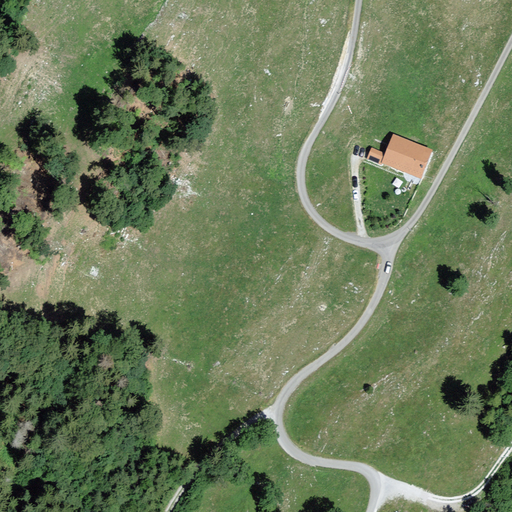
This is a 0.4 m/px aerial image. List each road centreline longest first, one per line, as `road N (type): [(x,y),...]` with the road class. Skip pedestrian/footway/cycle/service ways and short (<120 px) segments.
road 1 (unclassified): [(371,511),(376,485),(365,468),(308,458),(280,437),(276,415),(296,378),(354,328),(380,289),(389,242)]
road 2 (unclassified): [(389,242),(365,243),(324,225),(300,182),(307,147),(346,67),(358,0)]
road 3 (unclassified): [(511,44),(436,184),(389,242)]
road 4 (track): [(276,415),(255,419),(216,447),(168,511)]
road 5 (track): [(376,485),(474,501),(511,484)]
